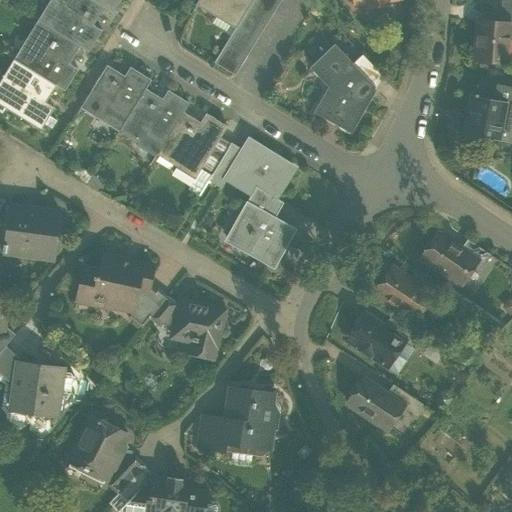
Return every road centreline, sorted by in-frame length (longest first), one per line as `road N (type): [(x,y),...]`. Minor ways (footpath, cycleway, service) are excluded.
road 1 (residential): [(120,28),(373,185)]
road 2 (residential): [(110,218),(270,307)]
road 3 (residential): [(433,0),(415,101),(389,157)]
road 4 (residential): [(373,185),(297,322)]
road 5 (residential): [(175,427),(270,307)]
road 6 (unclassified): [(308,374),(375,511)]
road 7 (residential): [(389,157),(511,239)]
